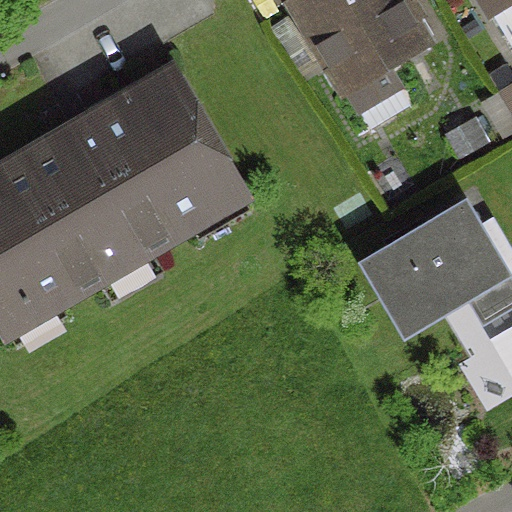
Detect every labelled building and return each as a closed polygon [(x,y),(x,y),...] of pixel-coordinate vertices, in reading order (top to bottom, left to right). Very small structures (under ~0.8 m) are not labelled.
[(381,68),(420,46),(392,0),(293,0),(288,4),(365,131),(404,107),(381,68)] [(477,0),(486,15),(511,0),(477,0)] [(53,138),(0,169),(0,323),(45,297),(50,306),(189,226),(184,217),(231,189),(165,74),(82,122),(88,132),(59,149),(53,138)] [(511,127),(511,89),(510,87),(493,97),(511,127)] [(465,123),(442,136),(451,152),(474,139),(465,123)] [(463,296),(479,321),(511,301),(511,298),(459,209),(361,266),(400,333),(463,296)]
